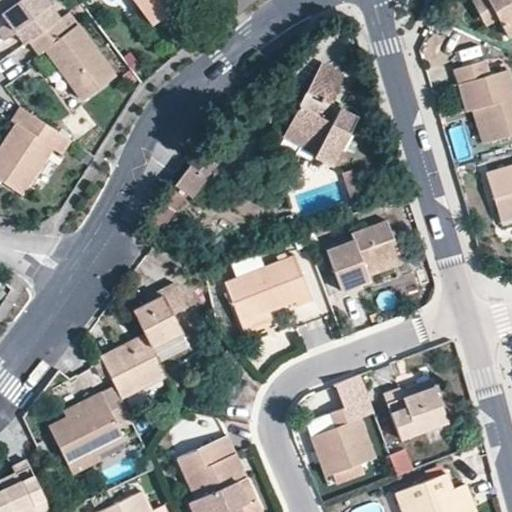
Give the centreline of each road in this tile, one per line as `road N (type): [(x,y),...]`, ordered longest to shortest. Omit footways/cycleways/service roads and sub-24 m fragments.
road 1 (residential): [(65,279),(151,121),(184,82),(285,0)]
road 2 (residential): [(468,322),(375,0)]
road 3 (residential): [(300,511),(271,420),(287,384),(468,322)]
road 4 (residential): [(511,474),(468,322)]
